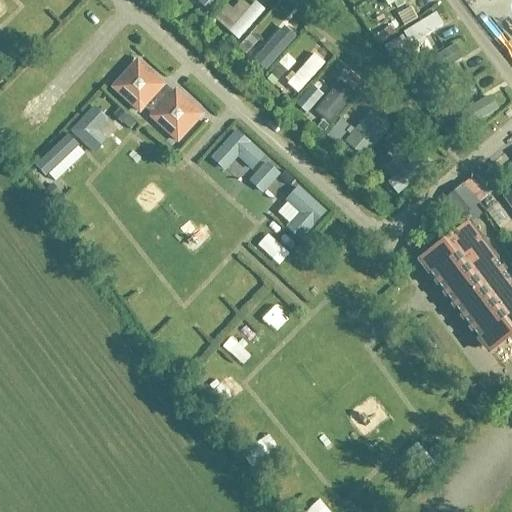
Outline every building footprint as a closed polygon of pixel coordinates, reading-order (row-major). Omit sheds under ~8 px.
[(61,0),(55,9),(67,18),(79,0),(61,0)] [(198,0),(210,12),(222,0),(198,0)] [(267,15),(252,0),(242,0),(221,21),(241,41),(267,15)] [(343,0),(353,12),(373,0),(343,0)] [(385,0),(390,8),(405,0),(385,0)] [(438,11),(413,25),(422,42),(448,28),(438,11)] [(46,35),(59,27),(52,17),(40,25),(46,35)] [(285,25),(259,55),(273,67),(299,38),(285,25)] [(11,49),(24,60),(32,50),(19,39),(11,49)] [(454,65),(466,60),(460,45),(448,50),(454,65)] [(287,80),(298,92),(329,64),(318,52),(287,80)] [(151,83),(133,67),(113,89),(139,113),(143,109),(152,117),(151,118),(178,143),(198,121),(180,104),(184,100),(175,92),(171,96),(162,88),(164,87),(155,79),(151,83)] [(343,81),(317,109),(334,125),(360,96),(343,81)] [(343,141),(364,159),(393,127),(372,108),(343,141)] [(108,125),(94,112),(70,137),(95,159),(108,146),(98,136),(108,125)] [(265,155),(237,129),(211,157),(225,171),(238,157),(253,170),(265,155)] [(398,154),(379,176),(402,197),(421,175),(398,154)] [(269,194),(285,175),(273,164),(256,182),(269,194)] [(485,204),(502,189),(486,170),(469,186),(485,204)] [(327,210),(299,184),(285,198),(299,211),(286,226),(300,239),(327,210)] [(100,255),(120,236),(107,223),(87,242),(100,255)] [(511,283),(468,225),(464,227),(419,261),(489,354),(511,336),(511,283)] [(132,257),(113,273),(124,286),(143,270),(132,257)] [(204,314),(221,329),(235,313),(218,298),(204,314)] [(238,440),(260,429),(254,417),(231,429),(238,440)]
